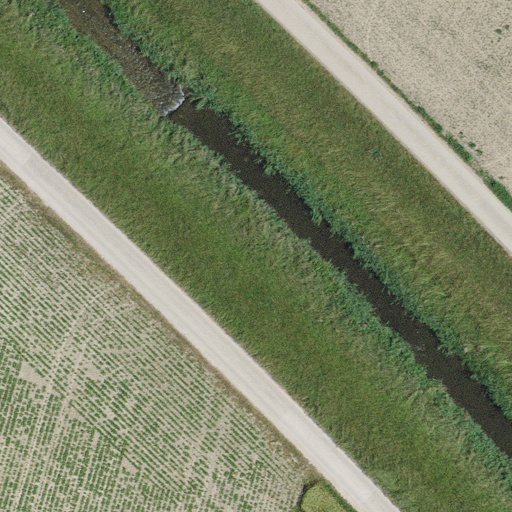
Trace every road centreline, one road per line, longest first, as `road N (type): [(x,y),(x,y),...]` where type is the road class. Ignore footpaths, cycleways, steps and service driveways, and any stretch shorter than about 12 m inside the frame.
road 1 (track): [(0,138),(239,368),(373,511)]
road 2 (track): [(511,242),(271,0)]
